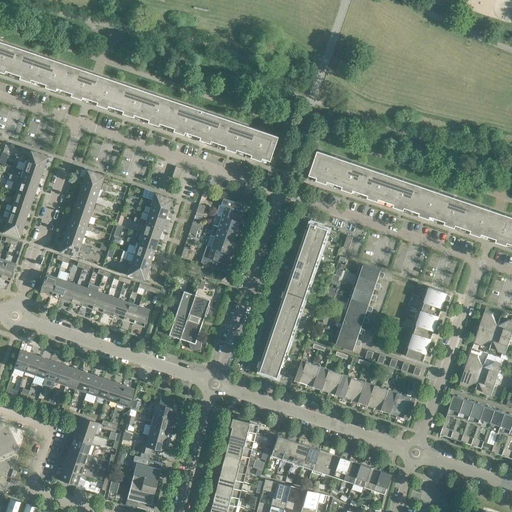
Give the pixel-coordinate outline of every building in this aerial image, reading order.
[(0,71),(2,72),(4,68),(19,73),(17,77),(28,81),(29,77),(44,82),(43,86),(53,90),(55,86),(70,91),(68,95),(107,108),(108,104),(123,109),(122,113),(133,117),(134,113),(149,118),(148,122),(158,126),(159,122),(175,127),(173,131),(184,134),(185,130),(200,136),(199,140),(209,143),(211,139),(226,144),(224,148),(235,152),(236,148),(251,153),(250,157),(260,161),(262,157),(269,159),(277,136),(0,41),(0,71)] [(47,155),(30,150),(27,160),(44,166),(47,155)] [(319,176),(317,180),(328,184),(329,180),(344,185),(343,189),(353,192),(355,189),(370,194),(369,198),(379,201),(381,197),(396,203),(394,206),(405,210),(406,206),(421,211),(420,215),(430,219),(432,215),(447,220),(445,224),(457,228),(458,224),(473,229),(472,233),(508,245),(509,241),(511,242),(511,216),(336,156),(318,150),(310,173),(319,176)] [(44,166),(27,160),(23,171),(40,177),(44,166)] [(171,178),(178,180),(182,168),(175,166),(171,178)] [(104,175),(87,169),(83,179),(100,185),(104,175)] [(40,177),(23,171),(20,181),(37,186),(40,177)] [(100,185),(83,179),(80,190),(97,196),(100,185)] [(37,186),(20,181),(18,180),(17,183),(13,181),(10,189),(16,191),(33,197),(37,186)] [(97,196),(80,190),(76,200),(93,206),(97,196)] [(33,197),(16,191),(13,201),(30,207),(33,197)] [(172,198),(155,192),(151,202),(168,208),(172,198)] [(224,194),(223,198),(220,205),(225,207),(221,216),(239,222),(244,208),(238,206),(239,203),(229,200),(230,196),(224,194)] [(93,206),(76,200),(72,211),(90,217),(93,206)] [(30,207),(13,201),(9,212),(26,217),(30,207)] [(168,208),(151,202),(148,213),(165,219),(168,208)] [(90,217),(72,211),(69,221),(86,226),(90,217)] [(26,217),(9,212),(5,222),(22,228),(26,217)] [(165,219),(148,213),(144,223),(161,229),(165,219)] [(239,222),(221,216),(218,226),(235,232),(237,227),(241,228),(242,227),(243,223),(239,222)] [(86,226),(69,221),(66,231),(83,237),(86,226)] [(22,228),(5,222),(2,232),(19,238),(22,228)] [(161,229),(144,223),(141,234),(158,240),(161,229)] [(312,223),(312,224),(262,370),(268,372),(268,373),(268,374),(269,374),(270,375),(271,374),(272,374),(272,373),(273,373),(272,374),(278,376),(329,229),(312,223)] [(210,235),(232,243),(236,245),(237,241),(237,240),(233,238),(235,232),(218,226),(213,225),(210,235)] [(83,237),(66,231),(62,242),(79,248),(81,248),(82,245),(83,244),(81,243),(83,237)] [(158,240),(141,234),(137,244),(154,250),(158,240)] [(232,243),(210,235),(206,245),(211,247),(228,253),(232,255),(234,251),(233,251),(234,250),(230,248),(232,243)] [(349,249),(353,237),(347,235),(343,247),(349,249)] [(79,248),(62,242),(58,252),(76,257),(79,248)] [(154,250),(137,244),(134,254),(151,260),(154,250)] [(226,259),(228,253),(211,247),(206,245),(201,262),(223,270),(223,269),(225,270),(227,264),(229,265),(230,261),(230,260),(226,259)] [(190,250),(184,247),(181,256),(187,258),(190,250)] [(128,252),(125,260),(125,259),(123,265),(127,267),(128,264),(130,265),(147,271),(151,260),(134,254),(128,252)] [(16,264),(5,260),(0,273),(0,277),(10,281),(16,264)] [(381,270),(363,264),(359,276),(377,282),(379,276),(384,277),(385,275),(385,274),(385,273),(384,273),(384,272),(383,272),(381,271),(381,270)] [(147,271),(130,265),(127,275),(144,281),(147,271)] [(56,277),(46,274),(40,291),(51,294),(56,277)] [(377,282),(359,276),(355,287),(373,293),(375,287),(380,289),(381,286),(381,285),(381,284),(380,284),(380,283),(379,283),(377,282)] [(67,281),(56,277),(51,294),(61,298),(67,281)] [(77,284),(67,281),(61,298),(71,301),(77,284)] [(89,283),(87,288),(81,305),(92,308),(97,291),(99,287),(89,283)] [(87,288),(77,284),(71,301),(81,305),(87,288)] [(160,290),(145,285),(144,289),(159,294),(160,290)] [(373,293),(355,287),(351,299),(369,305),(371,299),(376,300),(377,298),(377,297),(377,296),(376,295),(375,294),(373,293)] [(447,293),(429,287),(425,298),(443,305),(445,298),(450,300),(451,297),(451,296),(451,295),(450,295),(450,294),(449,294),(447,293)] [(181,298),(176,313),(187,317),(194,295),(179,289),(179,290),(181,298)] [(108,295),(97,291),(92,308),(102,312),(108,295)] [(118,299),(108,295),(102,312),(112,316),(118,299)] [(210,300),(194,295),(187,317),(204,322),(205,320),(203,319),(205,314),(206,314),(209,306),(208,306),(210,300)] [(443,305),(425,298),(422,310),(439,316),(441,310),(446,311),(447,309),(447,308),(447,307),(447,306),(446,306),(443,305)] [(128,302),(118,299),(112,316),(122,319),(128,302)] [(369,305),(351,299),(348,310),(365,316),(367,310),(372,311),(373,309),(373,308),(373,307),(372,306),(369,305)] [(138,305),(128,302),(122,319),(133,323),(138,305)] [(149,309),(138,305),(133,323),(143,326),(149,309)] [(365,316),(348,310),(344,321),(361,327),(364,321),(368,323),(369,320),(369,319),(369,318),(368,317),(365,316)] [(439,316),(422,310),(418,321),(435,327),(438,321),(442,323),(443,320),(443,319),(443,318),(442,317),(439,316)] [(485,311),(479,327),(495,332),(498,325),(492,314),(485,311)] [(187,317),(176,313),(173,321),(172,322),(171,323),(170,324),(170,325),(170,326),(169,326),(169,327),(169,328),(169,329),(170,330),(168,335),(179,339),(187,317)] [(204,322),(187,317),(179,339),(184,340),(185,339),(189,341),(189,342),(189,345),(190,348),(193,349),(196,350),(199,348),(200,346),(201,343),(199,340),(197,338),(201,324),(203,325),(204,322)] [(509,320),(498,325),(495,332),(511,338),(511,334),(511,320),(509,319),(509,320)] [(361,327),(344,321),(340,333),(358,339),(360,333),(364,334),(365,331),(365,330),(365,329),(364,329),(364,328),(361,327)] [(435,327),(418,321),(414,333),(432,339),(434,333),(438,334),(439,331),(439,330),(439,329),(438,329),(438,328),(435,327)] [(495,332),(479,327),(474,343),(482,346),(482,345),(493,340),(495,332)] [(511,338),(495,332),(493,340),(498,351),(506,354),(511,338)] [(358,339),(340,333),(336,344),(354,351),(354,350),(356,344),(361,345),(361,343),(362,342),(361,342),(361,341),(361,340),(360,340),(358,339)] [(432,339),(414,333),(410,344),(428,350),(430,344),(435,346),(436,343),(436,342),(435,341),(435,340),(434,340),(432,339)] [(428,350),(410,344),(406,356),(424,362),(424,361),(426,355),(431,357),(432,354),(432,353),(431,352),(431,351),(430,351),(428,350)] [(30,353),(20,350),(14,367),(24,371),(30,353)] [(41,357),(30,353),(24,371),(35,375),(41,357)] [(471,353),(465,369),(481,374),(483,367),(478,356),(479,355),(471,353)] [(51,360),(41,357),(35,375),(45,378),(51,360)] [(61,364),(51,360),(45,378),(55,382),(61,364)] [(295,380),(307,384),(314,364),(302,360),(295,380)] [(494,361),(483,367),(481,374),(497,379),(502,364),(495,361),(494,361)] [(71,367),(61,364),(55,382),(65,385),(71,367)] [(325,368),(314,364),(307,384),(318,388),(325,368)] [(82,371),(71,367),(65,385),(76,389),(82,371)] [(336,372),(325,368),(318,388),(329,392),(336,372)] [(481,374),(465,369),(460,384),(467,387),(468,386),(479,381),(481,374)] [(92,374),(82,371),(76,389),(86,392),(92,374)] [(348,376),(336,372),(329,392),(341,396),(348,376)] [(102,378),(92,374),(86,392),(96,396),(102,378)] [(497,379),(481,374),(479,381),(484,392),(484,393),(491,395),(497,379)] [(359,380),(348,376),(341,396),(352,400),(359,380)] [(112,381),(102,378),(96,396),(106,399),(112,381)] [(370,383),(359,380),(352,400),(363,404),(370,383)] [(123,385),(112,381),(106,399),(116,403),(123,385)] [(382,387),(370,383),(363,404),(375,407),(382,387)] [(133,388),(123,385),(116,403),(127,406),(133,388)] [(393,391),(382,387),(375,407),(386,411),(393,391)] [(404,395),(393,391),(386,411),(397,415),(404,395)] [(416,399),(404,395),(397,415),(409,419),(416,399)] [(453,395),(440,434),(451,438),(453,431),(445,428),(450,416),(457,419),(464,399),(453,395)] [(156,404),(153,415),(173,420),(175,413),(172,413),(173,408),(171,408),(172,401),(160,398),(158,404),(156,404)] [(134,399),(132,407),(139,408),(141,401),(134,399)] [(474,402),(464,399),(457,419),(453,431),(451,438),(461,441),(463,434),(455,432),(460,419),(467,423),(474,402)] [(484,406),(474,402),(467,423),(463,434),(461,441),(471,445),(474,438),(465,435),(471,423),(477,426),(484,406)] [(495,409),(484,406),(477,426),(474,438),(471,445),(481,448),(484,441),(476,439),(481,426),(488,430),(495,409)] [(505,413),(495,409),(488,430),(484,441),(481,448),(492,452),(494,445),(486,442),(491,430),(498,433),(505,413)] [(511,426),(511,415),(505,413),(498,433),(494,445),(492,452),(502,455),(504,448),(496,446),(501,433),(508,437),(511,426)] [(173,420),(153,415),(151,425),(168,429),(169,425),(172,426),(173,420)] [(98,423),(80,417),(76,427),(94,433),(98,423)] [(235,418),(233,427),(255,433),(257,424),(256,424),(256,422),(248,419),(248,420),(249,420),(248,422),(235,418)] [(168,429),(151,425),(148,435),(165,440),(168,429)] [(511,426),(508,437),(504,448),(502,455),(511,458),(511,451),(507,449),(511,437),(511,436),(511,426)] [(94,433),(76,427),(73,437),(91,444),(94,433)] [(255,433),(233,427),(230,431),(231,432),(231,433),(231,435),(253,441),(255,433)] [(165,440),(148,435),(145,446),(138,444),(137,451),(150,454),(152,448),(162,451),(165,440)] [(253,441),(231,435),(230,437),(230,438),(229,438),(229,443),(251,449),(253,441)] [(270,455),(281,459),(288,439),(277,435),(270,455)] [(91,444),(73,437),(69,448),(87,454),(91,444)] [(298,442),(288,439),(281,459),(291,462),(298,442)] [(308,446),(298,442),(291,462),(301,466),(308,446)] [(251,449),(229,443),(226,451),(249,457),(251,449)] [(319,449),(308,446),(301,466),(312,469),(319,449)] [(87,454),(69,448),(66,458),(84,464),(87,454)] [(329,453),(319,449),(312,469),(311,472),(321,476),(322,473),(329,453)] [(249,457),(226,451),(224,459),(247,465),(249,457)] [(132,466),(135,467),(133,474),(157,481),(159,470),(162,471),(163,471),(163,470),(164,470),(165,463),(149,459),(150,455),(142,452),(140,457),(134,455),(134,456),(132,466)] [(339,456),(329,453),(322,473),(332,476),(339,456)] [(349,460),(339,456),(332,476),(342,480),(349,460)] [(84,464),(66,458),(62,468),(80,474),(84,464)] [(247,465),(224,459),(222,467),(245,473),(247,465)] [(360,463),(349,460),(342,480),(353,483),(360,463)] [(370,467),(360,463),(353,483),(363,487),(370,467)] [(245,473),(222,467),(220,475),(243,481),(245,473)] [(380,470),(370,467),(363,487),(373,490),(380,470)] [(80,474),(62,468),(59,479),(77,485),(80,474)] [(391,474),(380,470),(373,490),(384,494),(391,474)] [(157,481),(133,474),(130,486),(154,492),(157,481)] [(243,481),(220,475),(218,484),(241,489),(243,481)] [(264,482),(262,487),(262,489),(274,492),(270,505),(284,509),(290,485),(265,479),(264,482)] [(241,489),(218,484),(216,492),(238,498),(241,489)] [(154,492),(130,486),(125,504),(153,511),(154,505),(154,504),(154,503),(151,503),(154,492)] [(307,490),(306,490),(300,511),(315,511),(318,501),(324,502),(326,495),(307,490)] [(238,498),(216,492),(214,500),(236,506),(238,498)] [(17,511),(20,502),(10,499),(11,498),(10,498),(4,511),(17,511)] [(332,498),(330,504),(339,506),(340,503),(332,498)] [(446,511),(452,509),(446,498),(440,501),(445,511),(446,511)] [(234,511),(236,506),(214,500),(212,508),(227,511),(234,511)] [(270,505),(259,502),(256,511),(283,511),(284,509),(270,505)] [(25,503),(22,511),(34,511),(36,507),(26,504),(25,503)]
